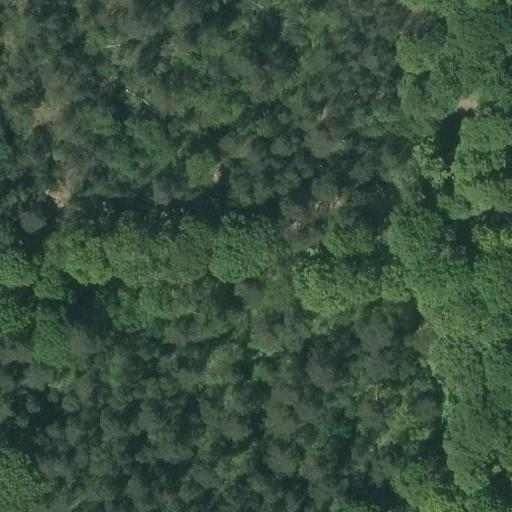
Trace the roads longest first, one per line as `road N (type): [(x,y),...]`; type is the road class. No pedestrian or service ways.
road 1 (track): [(511,236),(0,265)]
road 2 (track): [(483,253),(457,0)]
road 3 (track): [(511,499),(483,253)]
